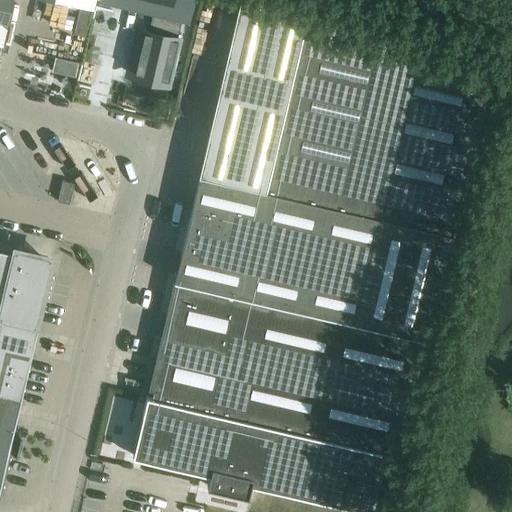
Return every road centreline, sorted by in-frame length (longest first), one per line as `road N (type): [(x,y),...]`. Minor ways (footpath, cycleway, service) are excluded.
road 1 (unclassified): [(124,237),(59,511)]
road 2 (unclassified): [(0,105),(147,139),(124,237)]
road 3 (unclassified): [(0,208),(124,237)]
